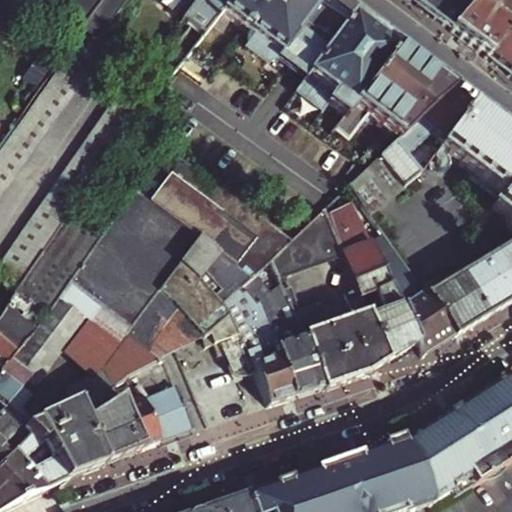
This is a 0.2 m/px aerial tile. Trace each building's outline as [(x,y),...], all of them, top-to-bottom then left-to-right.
[(20,0),(23,2),(24,0),(41,0),(80,30),(96,45),(128,0),(20,0)] [(230,0),(196,0),(180,23),(200,38),(219,15),(230,0)] [(305,80),(349,20),(322,0),(230,0),(219,15),(245,36),(243,37),(242,39),(242,40),(242,42),(242,44),(244,46),(245,47),(243,49),(265,66),(267,64),(268,64),(271,64),(273,64),(275,63),(277,62),(279,60),(305,80)] [(411,0),(409,3),(449,33),(474,0),(411,0)] [(511,79),(511,0),(474,0),(449,33),(511,79)] [(332,102),(347,114),(393,53),(349,20),(305,80),(294,95),(322,116),(332,102)] [(0,198),(96,63),(88,55),(73,41),(70,46),(0,145),(0,198)] [(399,142),(448,95),(393,53),(347,114),(333,133),(348,144),(360,128),(367,118),(399,142)] [(142,110),(151,98),(128,81),(126,80),(124,80),(122,81),(119,87),(122,89),(142,110)] [(54,236),(142,110),(122,89),(0,263),(0,273),(19,287),(41,255),(54,236)] [(431,136),(443,145),(468,110),(448,95),(399,142),(394,146),(404,161),(429,136),(430,137),(431,136)] [(151,98),(142,110),(173,133),(184,117),(181,115),(158,98),(151,98)] [(511,143),(468,110),(443,145),(437,152),(498,199),(488,211),(501,221),(510,237),(511,237),(511,209),(511,208),(511,207),(511,143)] [(350,189),(368,215),(416,179),(404,161),(394,146),(390,150),(388,152),(382,158),(350,189)] [(271,264),(291,245),(284,239),(264,225),(222,193),(162,149),(86,258),(67,286),(128,334),(133,336),(153,341),(163,346),(167,349),(173,356),(208,339),(210,349),(221,345),(227,359),(238,365),(245,361),(229,327),(216,309),(236,293),(252,280),(253,278),(271,264)] [(379,154),(382,158),(388,152),(385,149),(379,154)] [(315,221),(324,213),(330,207),(325,202),(310,215),(315,221)] [(400,309),(369,245),(350,204),(325,218),(343,259),(357,293),(359,299),(378,292),(387,313),(368,320),(386,365),(416,348),(397,310),(400,309)] [(278,282),(343,259),(325,218),(324,213),(315,221),(291,245),(271,264),(278,282)] [(284,239),(291,245),(315,221),(310,215),(284,239)] [(0,368),(1,370),(3,367),(36,328),(44,317),(67,286),(86,258),(54,236),(41,255),(19,287),(12,296),(13,297),(0,317),(0,368)] [(422,360),(453,341),(424,298),(418,290),(382,237),(369,245),(400,309),(397,310),(416,348),(422,360)] [(424,298),(453,341),(511,303),(511,244),(474,268),(437,290),(424,298)] [(292,400),(320,392),(290,314),(285,302),(280,288),(269,295),(257,276),(252,280),(236,293),(240,297),(244,294),(254,308),(258,305),(261,313),(268,326),(292,400)] [(418,290),(424,298),(437,290),(432,282),(418,290)] [(95,402),(113,389),(121,384),(125,381),(159,363),(173,356),(167,349),(163,346),(153,341),(133,336),(128,334),(67,286),(44,317),(36,328),(3,367),(1,370),(0,371),(0,386),(14,397),(3,410),(0,413),(0,511),(6,511),(65,484),(65,483),(67,482),(62,470),(58,462),(48,465),(45,462),(50,449),(50,444),(44,436),(38,433),(74,408),(77,415),(95,402)] [(266,408),(292,400),(268,326),(261,313),(258,305),(254,308),(244,294),(240,297),(236,293),(216,309),(229,327),(245,361),(266,408)] [(386,365),(368,320),(359,299),(357,293),(341,298),(340,302),(346,322),(365,378),(366,378),(386,365)] [(329,328),(346,322),(340,302),(322,308),(329,328)] [(347,384),(329,328),(322,308),(317,306),(290,314),(320,392),(321,393),(347,384)] [(347,384),(365,378),(346,322),(329,328),(347,384)] [(157,446),(190,435),(159,363),(125,381),(141,406),(157,446)] [(427,507),(445,497),(465,484),(468,491),(511,464),(508,458),(511,455),(511,385),(507,378),(497,385),(467,404),(397,447),(406,467),(417,488),(427,507)] [(140,453),(157,446),(141,406),(125,381),(121,384),(113,389),(116,396),(140,453)] [(0,413),(3,410),(14,397),(0,386),(0,413)] [(99,469),(140,453),(116,396),(113,389),(95,402),(77,415),(82,426),(99,469)] [(67,482),(99,469),(82,426),(77,415),(74,408),(38,433),(44,436),(50,444),(50,449),(45,462),(48,465),(58,462),(62,470),(67,482)] [(349,463),(289,484),(239,501),(243,511),(353,511),(383,467),(385,464),(397,447),(378,453),(349,463)] [(414,511),(427,507),(417,488),(406,467),(397,447),(385,464),(383,467),(353,511),(414,511)] [(445,497),(448,503),(468,491),(465,484),(445,497)] [(243,511),(239,501),(208,511),(243,511)]
